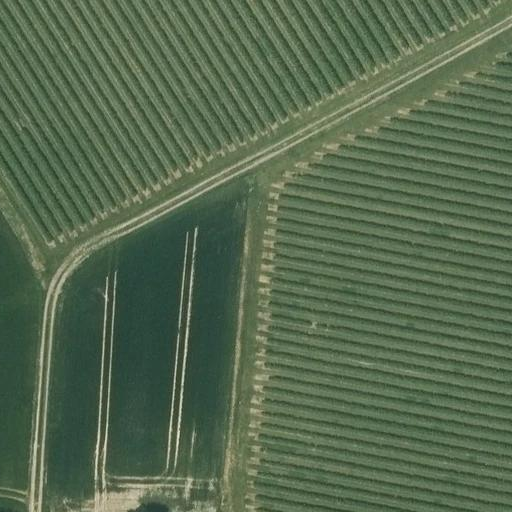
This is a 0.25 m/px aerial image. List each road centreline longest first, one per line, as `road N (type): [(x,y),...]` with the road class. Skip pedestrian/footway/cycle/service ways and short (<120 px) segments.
road 1 (track): [(511,22),(50,279)]
road 2 (track): [(35,511),(50,279),(0,198)]
